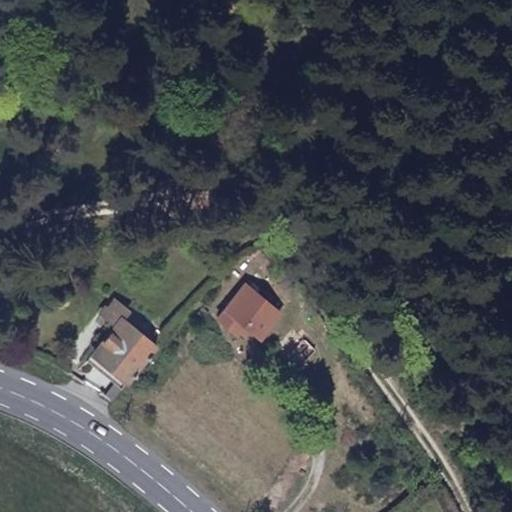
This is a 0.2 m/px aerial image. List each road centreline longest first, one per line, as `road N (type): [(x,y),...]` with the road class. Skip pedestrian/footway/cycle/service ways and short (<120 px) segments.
road 1 (track): [(471,511),(224,167),(145,119),(74,0)]
road 2 (primary): [(0,387),(69,417),(195,511)]
